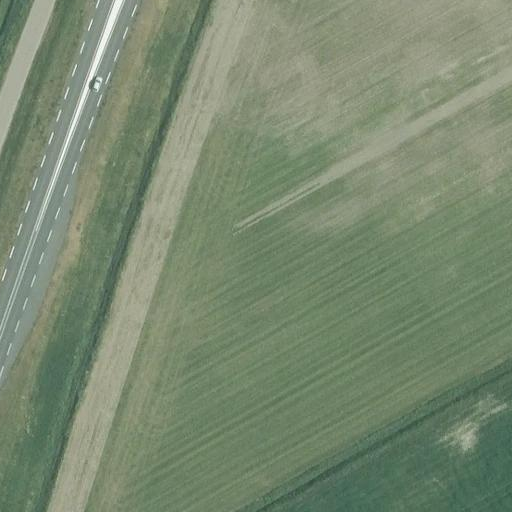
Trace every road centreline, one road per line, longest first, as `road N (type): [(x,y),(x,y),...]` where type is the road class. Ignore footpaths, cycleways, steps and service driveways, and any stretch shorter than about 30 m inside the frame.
road 1 (primary): [(33,234),(131,0)]
road 2 (primary): [(106,0),(33,234)]
road 3 (unclassified): [(51,0),(0,135)]
